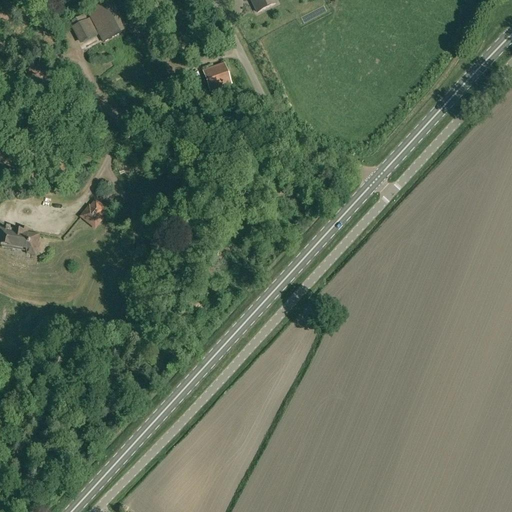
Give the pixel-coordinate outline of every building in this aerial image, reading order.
[(131,0),(128,0),(121,5),(129,18),(138,10),(131,0)] [(276,5),(274,0),(249,0),(257,15),(276,5)] [(104,43),(124,33),(109,4),(89,14),(104,43)] [(88,20),(84,22),(71,28),(80,46),(97,37),(88,20)] [(223,65),(202,73),(209,93),(231,85),(223,65)] [(88,209),(79,218),(95,231),(105,219),(103,218),(109,212),(95,201),(88,209)] [(0,226),(0,246),(1,248),(7,249),(10,247),(27,250),(27,253),(26,256),(36,257),(39,235),(27,233),(19,232),(20,230),(0,226)]
